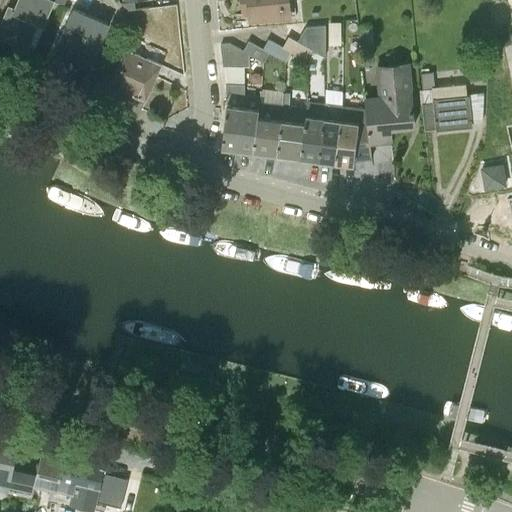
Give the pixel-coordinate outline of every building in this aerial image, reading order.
[(17,0),(13,8),(8,5),(0,24),(0,38),(26,50),(28,47),(34,50),(53,3),(63,7),(66,0),(17,0)] [(239,0),(241,16),(247,16),(248,24),(292,20),(289,0),(239,0)] [(109,25),(72,9),(48,61),(86,78),(109,25)] [(230,46),(220,46),(222,68),(248,68),(248,56),(267,66),(274,57),(284,63),(290,53),(306,62),(312,50),(316,53),(325,49),(325,24),(308,25),(297,42),(288,38),(282,48),(267,40),(262,50),(247,42),(243,52),(230,46)] [(147,58),(125,48),(107,86),(146,103),(168,53),(151,46),(147,58)] [(409,63),(375,65),(377,96),(364,97),(366,123),(391,132),(415,128),(409,63)] [(432,88),(430,73),(420,73),(422,89),(419,90),(420,104),(421,104),(424,130),(435,129),(435,131),(472,127),(471,123),(482,123),(484,92),(466,95),(465,84),(432,88)] [(259,94),(225,92),(226,104),(221,147),(253,151),(257,116),(259,94)] [(323,118),(305,115),(303,123),(299,158),(317,160),(323,118)] [(253,151),(276,155),(280,120),(257,116),(253,151)] [(334,162),(339,120),(323,118),(317,160),(334,162)] [(303,123),(280,120),(276,155),(299,158),(303,123)] [(358,122),(339,120),(334,162),(352,165),(353,162),(358,122)] [(392,143),(391,132),(366,123),(358,122),(353,162),(371,160),(370,145),(376,145),(392,143)] [(506,160),(484,163),(487,186),(509,183),(506,160)] [(18,446),(0,441),(0,491),(8,494),(9,489),(33,494),(35,487),(32,486),(35,475),(13,470),(18,446)] [(104,467),(41,451),(35,475),(32,486),(35,487),(51,490),(49,500),(94,510),(96,502),(120,508),(127,481),(102,475),(104,467)]
